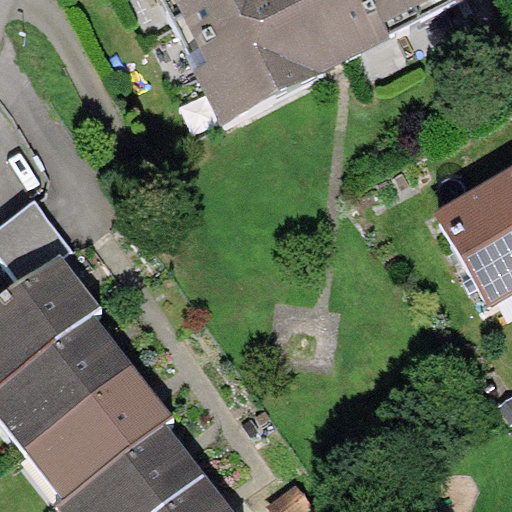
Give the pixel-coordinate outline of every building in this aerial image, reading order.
[(148,0),(221,142),(499,0),(148,0)] [(511,180),(428,230),(482,319),(511,301),(511,180)] [(35,202),(0,230),(0,270),(19,295),(63,260),(74,251),(35,202)] [(19,295),(0,310),(0,397),(105,313),(63,260),(19,295)] [(0,397),(0,445),(17,467),(135,376),(94,324),(0,397)] [(135,376),(17,467),(52,511),(74,511),(168,438),(178,431),(135,376)] [(74,511),(177,511),(208,488),(168,438),(74,511)] [(177,511),(226,511),(208,488),(177,511)]
